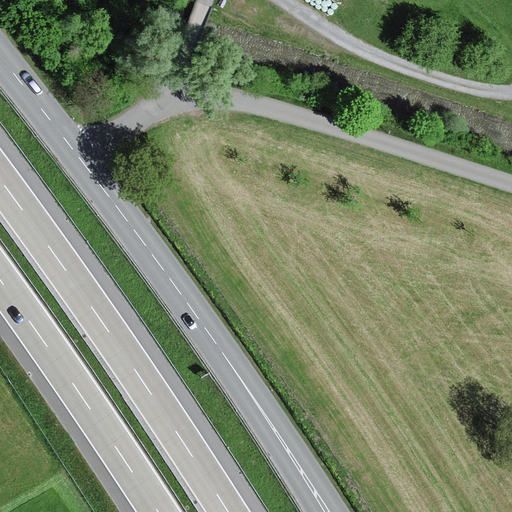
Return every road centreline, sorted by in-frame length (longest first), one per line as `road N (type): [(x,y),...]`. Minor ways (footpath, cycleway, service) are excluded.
road 1 (residential): [(80,157),(163,103),(201,95),(261,105),(511,186)]
road 2 (primary): [(80,157),(326,511)]
road 3 (motorway): [(229,511),(0,178)]
road 4 (motorway): [(0,281),(156,511)]
road 5 (primary): [(0,58),(80,157)]
